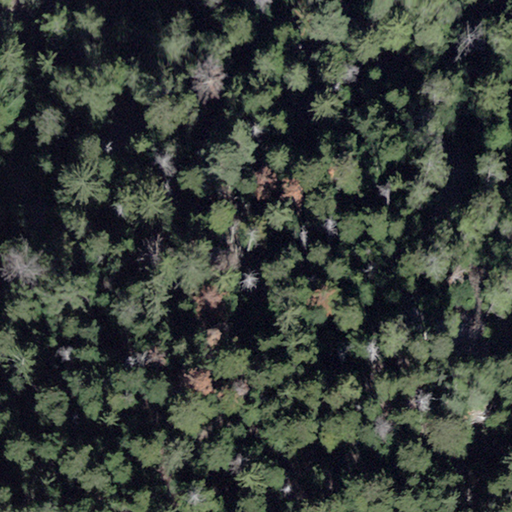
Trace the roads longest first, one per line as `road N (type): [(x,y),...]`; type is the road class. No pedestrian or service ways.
road 1 (motorway): [(402,0),(82,511)]
road 2 (motorway): [(270,511),(511,123)]
